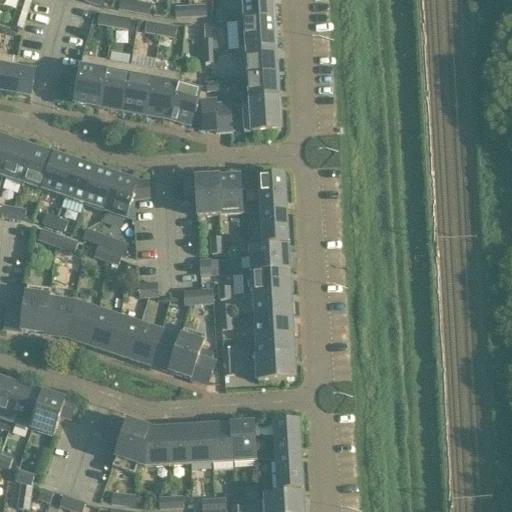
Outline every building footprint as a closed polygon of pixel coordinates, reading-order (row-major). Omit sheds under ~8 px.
[(27,16),(31,1),(27,0),(20,0),(16,13),(27,16)] [(243,0),(245,23),(273,22),(272,0),(243,0)] [(119,11),(134,14),(136,3),(121,1),(119,11)] [(136,3),(134,14),(149,17),(151,6),(136,3)] [(190,8),(190,19),(206,18),(205,7),(190,8)] [(190,19),(190,8),(175,9),(175,20),(190,19)] [(226,24),(225,11),(216,12),(216,24),(226,24)] [(27,16),(16,13),(11,27),(22,31),(27,16)] [(97,26),(112,29),(114,18),(99,16),(97,26)] [(114,18),(112,29),(127,32),(129,21),(114,18)] [(245,23),(237,24),(238,50),(246,50),(246,51),(275,49),(273,22),(245,23)] [(146,23),(144,36),(160,38),(162,26),(146,23)] [(162,26),(160,38),(175,41),(177,28),(162,26)] [(203,54),(213,53),(213,41),(203,42),(203,54)] [(246,51),(246,50),(238,50),(240,80),(248,79),(277,77),(275,49),(246,51)] [(214,65),(213,53),(203,54),(204,65),(214,65)] [(15,71),(17,59),(0,56),(0,92),(30,98),(35,74),(15,71)] [(74,106),(98,110),(107,63),(82,58),(79,80),(78,85),(71,84),(68,100),(75,101),(74,106)] [(130,67),(107,63),(98,110),(122,114),(130,67)] [(130,67),(122,114),(145,118),(154,71),(153,71),(131,67),(130,67)] [(154,71),(145,118),(169,122),(176,87),(177,87),(179,76),(154,71)] [(248,79),(250,105),(250,106),(279,104),(277,77),(248,79)] [(218,83),(206,84),(206,95),(218,94),(218,83)] [(176,87),(169,122),(190,128),(200,94),(177,87),(176,87)] [(203,132),(217,131),(215,107),(215,103),(201,104),(203,132)] [(250,106),(250,105),(242,106),(244,135),(280,133),(279,104),(250,106)] [(215,107),(217,131),(217,135),(230,134),(228,106),(215,107)] [(0,139),(0,178),(2,179),(13,144),(0,139)] [(13,144),(2,179),(22,186),(34,151),(13,144)] [(54,158),(34,151),(22,186),(43,193),(54,158)] [(54,158),(43,193),(63,200),(75,165),(54,158)] [(64,200),(60,210),(80,217),(84,207),(95,171),(75,165),(63,200),(64,200)] [(95,171),(84,207),(104,213),(116,178),(95,171)] [(261,212),(285,210),(283,177),(259,178),(261,208),(241,209),(242,216),(262,215),(261,212)] [(136,185),(116,178),(104,213),(125,220),(132,201),(149,200),(148,184),(136,185)] [(242,216),(241,209),(240,179),(217,181),(219,217),(242,216)] [(219,217),(217,181),(184,183),(185,197),(196,197),(197,219),(219,217)] [(3,209),(1,219),(13,221),(14,210),(3,209)] [(26,212),(14,210),(13,221),(24,222),(26,212)] [(264,252),(287,251),(285,210),(261,212),(262,215),(264,252)] [(45,217),(42,226),(53,230),(56,221),(45,217)] [(67,225),(56,221),(53,230),(64,234),(67,225)] [(56,248),(60,239),(42,232),(38,241),(56,248)] [(86,232),(83,241),(94,245),(97,236),(86,232)] [(111,241),(97,236),(94,245),(107,250),(111,241)] [(78,246),(60,239),(56,248),(74,255),(78,246)] [(210,240),(212,256),(222,256),(221,239),(210,240)] [(244,254),(243,241),(232,241),(233,254),(244,254)] [(94,258),(106,263),(110,253),(97,249),(94,258)] [(264,252),(250,253),(251,275),(288,273),(287,251),(264,252)] [(118,267),(120,262),(121,258),(110,253),(106,263),(118,267)] [(208,263),(199,263),(200,279),(218,278),(218,262),(208,263)] [(251,276),(242,276),(243,297),(253,297),(289,295),(288,273),(251,275),(251,276)] [(139,300),(149,299),(148,286),(138,287),(139,300)] [(149,299),(158,299),(157,286),(148,286),(149,299)] [(7,308),(4,331),(45,337),(50,301),(49,301),(50,291),(27,288),(24,311),(7,308)] [(229,289),(219,289),(219,296),(219,302),(230,301),(229,289)] [(213,292),(203,293),(204,306),(214,306),(213,292)] [(203,293),(193,294),(194,307),(204,306),(203,293)] [(184,307),(194,307),(193,294),(183,294),(183,301),(184,307)] [(289,295),(253,297),(254,319),(290,317),(289,295)] [(50,301),(45,337),(67,340),(75,304),(50,301)] [(99,312),(75,304),(67,340),(87,347),(99,312)] [(220,308),(221,321),(231,320),(230,308),(220,308)] [(99,312),(87,347),(108,354),(119,319),(99,312)] [(290,317),(254,319),(255,340),(292,338),(290,317)] [(140,326),(119,319),(108,354),(128,361),(140,326)] [(231,332),(231,320),(221,321),(221,333),(231,332)] [(140,326),(128,361),(148,367),(160,333),(140,326)] [(180,340),(169,374),(207,387),(215,365),(198,360),(206,338),(183,330),(180,340)] [(148,367),(169,374),(180,340),(160,333),(148,367)] [(292,338),(255,340),(256,362),(293,360),(292,338)] [(222,351),(223,363),(233,363),(233,351),(222,351)] [(293,360),(256,362),(257,384),(294,382),(293,360)] [(234,378),(233,363),(223,363),(224,379),(234,378)] [(0,421),(11,425),(23,390),(2,383),(0,389),(0,421)] [(43,397),(23,390),(11,425),(31,431),(43,397)] [(43,397),(31,431),(53,439),(60,418),(71,421),(75,407),(43,397)] [(137,467),(149,432),(110,419),(103,441),(119,446),(112,468),(134,476),(137,467)] [(276,459),(299,457),(297,423),(274,425),(276,454),(255,455),(255,463),(276,461),(276,459)] [(255,463),(255,455),(253,426),(231,427),(233,464),(255,463)] [(233,464),(231,427),(210,428),(212,465),(233,464)] [(192,466),(212,465),(210,428),(190,430),(192,466)] [(171,467),(192,466),(190,430),(169,431),(171,467)] [(169,431),(149,432),(137,467),(144,469),(171,467),(169,431)] [(276,459),(276,461),(278,498),(278,499),(302,498),(299,457),(276,459)] [(0,458),(0,468),(9,472),(12,462),(0,458)] [(15,481),(15,483),(26,486),(31,488),(34,478),(30,477),(18,473),(18,474),(15,481)] [(20,487),(18,498),(31,500),(33,489),(20,487)] [(256,488),(245,489),(246,501),(257,501),(256,488)] [(53,495),(41,491),(38,501),(50,505),(53,495)] [(111,506),(123,508),(124,497),(112,496),(111,506)] [(135,499),(124,497),(123,508),(134,509),(135,499)] [(29,511),(31,500),(18,498),(17,511),(25,511),(29,511)] [(302,511),(302,498),(278,499),(278,498),(265,499),(265,511),(302,511)] [(71,511),(74,502),(63,499),(60,508),(71,511)] [(170,500),(171,510),(183,509),(182,499),(170,500)] [(159,511),(171,510),(170,500),(158,501),(159,511)] [(225,501),(213,502),(214,511),(219,511),(226,511),(225,501)] [(82,511),(85,506),(74,502),(71,511),(82,511)] [(202,511),(214,511),(213,502),(202,503),(202,511)]
